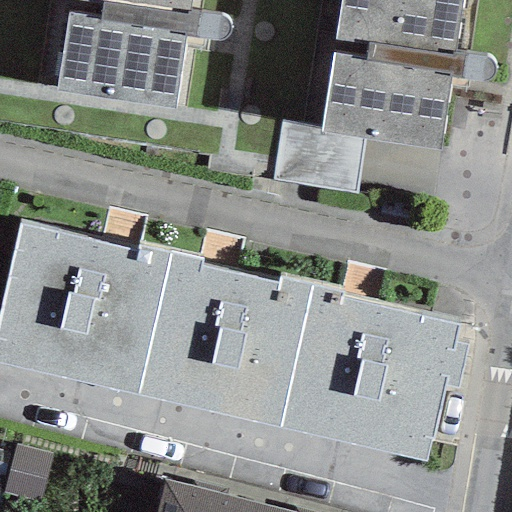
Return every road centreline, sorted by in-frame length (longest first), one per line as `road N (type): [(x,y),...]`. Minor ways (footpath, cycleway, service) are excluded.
road 1 (residential): [(478,511),(511,318)]
road 2 (residential): [(249,0),(232,114),(207,115)]
